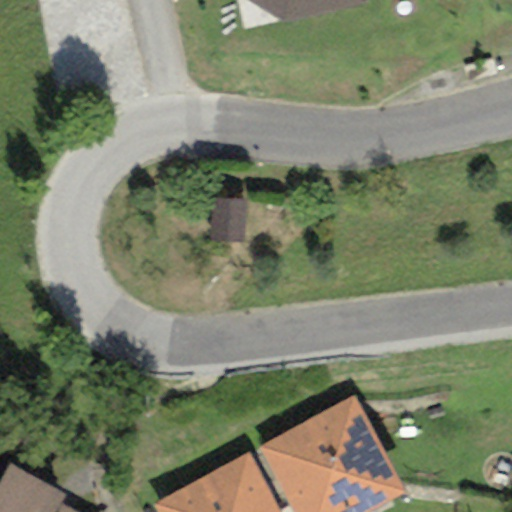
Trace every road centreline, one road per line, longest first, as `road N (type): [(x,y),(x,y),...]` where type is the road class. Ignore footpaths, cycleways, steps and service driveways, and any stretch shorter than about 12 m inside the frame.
road 1 (tertiary): [(511,308),(212,346),(128,332),(77,289),(66,228),(73,194),(118,142),(180,125)]
road 2 (tertiary): [(180,125),(386,135),(511,108)]
road 3 (residential): [(180,125),(155,0)]
